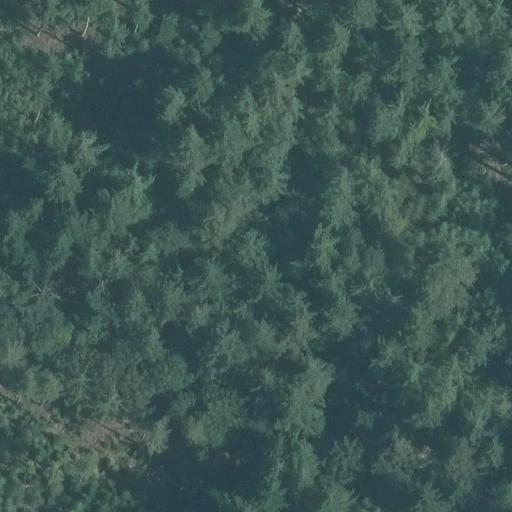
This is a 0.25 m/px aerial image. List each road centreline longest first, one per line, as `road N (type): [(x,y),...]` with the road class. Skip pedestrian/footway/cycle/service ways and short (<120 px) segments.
road 1 (track): [(453,511),(153,395),(3,322)]
road 2 (track): [(3,322),(162,44),(198,5)]
